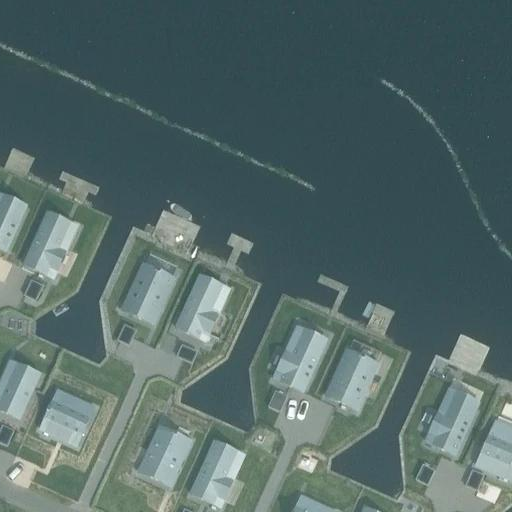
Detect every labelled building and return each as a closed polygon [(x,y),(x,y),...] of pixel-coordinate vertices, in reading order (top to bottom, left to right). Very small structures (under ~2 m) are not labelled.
[(0,250),(5,253),(22,215),(0,204),(0,250)] [(45,222),(24,268),(53,281),(65,254),(59,251),(68,232),(45,222)] [(158,272),(136,319),(152,326),(173,280),(158,272)] [(31,282),(24,297),(35,302),(42,287),(31,282)] [(197,285),(176,330),(205,343),(208,336),(210,336),(210,335),(209,334),(216,318),(218,319),(218,317),(211,314),(220,295),(197,285)] [(124,327),(117,342),(129,347),(136,332),(124,327)] [(286,354),(273,381),(302,394),(323,348),(300,338),(291,357),(286,354)] [(182,347),(177,358),(183,361),(192,365),(197,353),(182,347)] [(347,352),(326,398),(356,412),(377,365),(347,352)] [(2,382),(0,385),(0,413),(19,422),(36,384),(13,373),(8,384),(2,382)] [(275,393),(268,408),(280,413),(287,398),(275,393)] [(48,414),(40,431),(77,448),(91,416),(54,400),(50,410),(48,409),(46,414),(48,414)] [(429,436),(425,443),(454,456),(475,411),(452,400),(444,419),(436,416),(435,418),(437,418),(430,434),(428,433),(427,435),(429,436)] [(0,432),(0,444),(7,447),(8,444),(14,432),(2,427),(0,432)] [(160,428),(139,475),(169,488),(190,442),(160,428)] [(490,435),(476,466),(511,482),(511,444),(491,435),(490,435)] [(212,451),(191,497),(219,510),(223,502),(224,503),(225,501),(223,500),(230,485),(232,485),(233,484),(226,480),(234,461),(212,451)] [(423,466),(416,481),(427,486),(434,471),(423,466)] [(472,471),(465,486),(477,491),(483,476),(472,471)]
